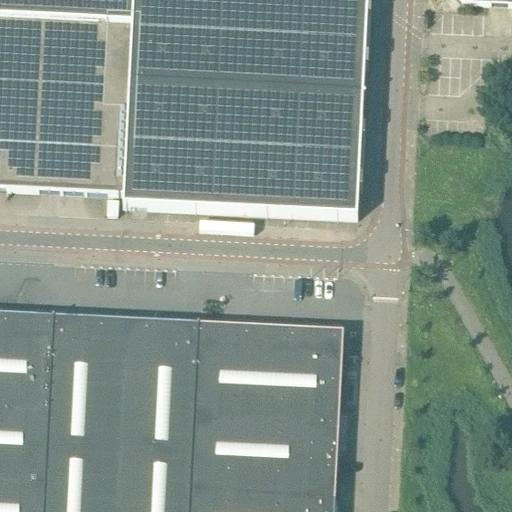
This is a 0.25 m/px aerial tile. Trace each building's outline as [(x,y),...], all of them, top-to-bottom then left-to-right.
[(0,0),(0,194),(128,201),(133,88),(136,0),(0,0)] [(367,0),(136,0),(133,88),(128,201),(128,213),(357,224),(358,194),(362,194),(362,183),(359,182),(361,143),(364,143),(365,132),(361,131),(364,72),(368,73),(368,61),(365,61),(367,21),(370,22),(371,10),(367,10),(367,0)] [(511,0),(454,0),(461,7),(461,8),(511,10),(511,0)] [(44,323),(0,320),(0,402),(40,405),(44,323)] [(34,511),(108,511),(112,455),(118,327),(44,323),(40,405),(36,485),(34,511)] [(108,511),(180,511),(182,491),(190,330),(118,327),(112,455),(108,511)] [(190,330),(182,491),(255,495),(336,499),(340,419),(344,338),(190,330)] [(0,402),(0,483),(36,485),(40,405),(0,402)] [(0,511),(34,511),(36,485),(0,483),(0,511)] [(180,511),(335,511),(336,499),(255,495),(182,491),(180,511)]
